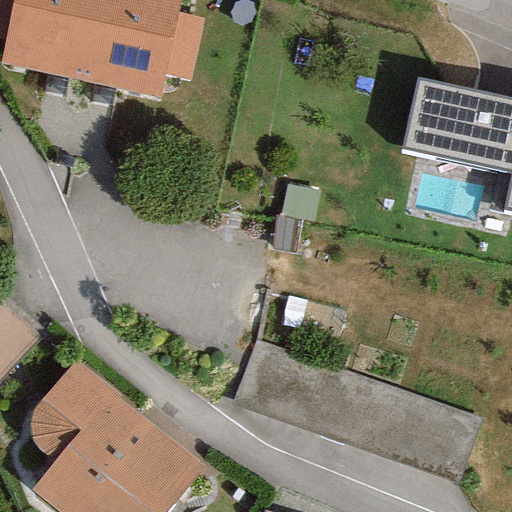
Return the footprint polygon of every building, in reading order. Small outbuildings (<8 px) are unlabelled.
[(0,0),(0,41),(5,42),(0,64),(78,80),(94,0),(0,0)] [(180,0),(94,0),(78,80),(161,98),(165,76),(188,81),(201,19),(177,14),(180,0)] [(511,99),(415,78),(399,149),(509,173),(501,211),(511,213),(511,99)] [(0,303),(0,388),(1,390),(44,342),(0,303)] [(478,417),(253,341),(230,409),(455,484),(478,417)] [(54,511),(166,511),(203,466),(117,399),(119,396),(74,362),(38,402),(32,410),(29,418),(28,427),(30,438),(32,446),(40,453),(45,457),(53,462),(29,491),(54,511)]
